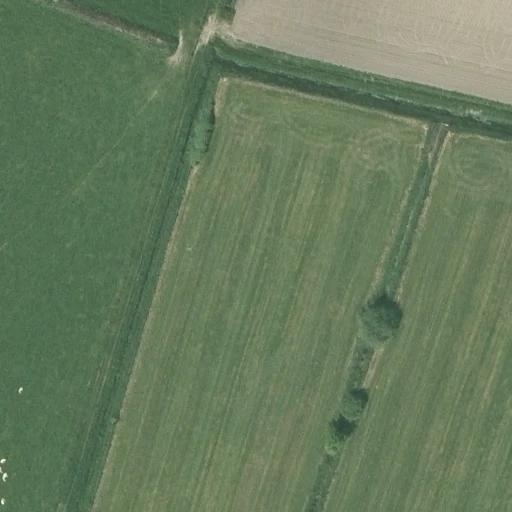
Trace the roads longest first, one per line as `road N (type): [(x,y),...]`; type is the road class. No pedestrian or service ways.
road 1 (track): [(216,0),(65,511)]
road 2 (track): [(207,44),(511,115)]
